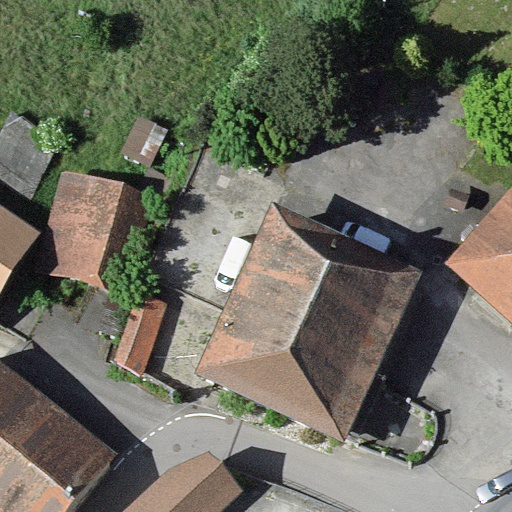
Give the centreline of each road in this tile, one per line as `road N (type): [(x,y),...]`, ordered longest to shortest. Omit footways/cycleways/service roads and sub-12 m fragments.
road 1 (unknown): [(351,184),(417,232),(466,325),(511,359)]
road 2 (unclassified): [(406,511),(211,431),(184,433)]
road 3 (residential): [(0,362),(184,433)]
